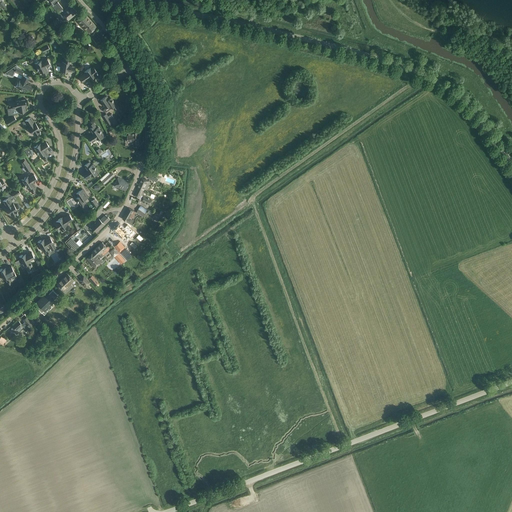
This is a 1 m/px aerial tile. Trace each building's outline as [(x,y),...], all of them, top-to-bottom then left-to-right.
[(20,3),(17,0),(9,0),(22,14),(24,12),(25,12),(18,4),(20,3)] [(64,24),(73,16),(77,12),(71,5),(65,11),(56,1),(56,0),(49,0),(52,4),(51,5),(60,15),(58,16),(64,24)] [(88,33),(92,30),(96,27),(84,14),(76,20),(88,33)] [(1,29),(4,33),(10,28),(7,24),(1,29)] [(50,64),(48,60),(47,58),(42,61),(42,60),(39,62),(39,61),(34,63),(39,73),(41,72),(43,75),(48,72),(46,68),(45,68),(45,67),(50,64)] [(76,60),(70,59),(67,58),(64,58),(64,60),(64,62),(62,61),(60,71),(65,72),(65,71),(68,72),(68,71),(74,72),(76,60)] [(15,66),(4,73),(8,75),(13,77),(13,75),(21,79),(21,80),(20,80),(19,82),(18,82),(16,87),(21,89),(26,91),(26,89),(30,91),(32,85),(28,83),(28,84),(27,83),(29,78),(24,76),(23,75),(22,74),(23,71),(17,68),(17,67),(15,66)] [(91,67),(84,72),(85,73),(79,77),(83,82),(88,78),(89,79),(90,78),(93,77),(94,79),(98,77),(96,74),(95,73),(96,73),(97,72),(93,67),(91,68),(91,67)] [(100,100),(105,108),(109,106),(111,108),(113,107),(114,109),(118,107),(116,105),(111,98),(109,99),(107,96),(100,100)] [(19,113),(21,112),(25,112),(25,106),(25,103),(26,103),(25,98),(20,99),(15,100),(15,102),(13,102),(8,103),(9,107),(12,106),(12,108),(10,108),(11,114),(19,113)] [(108,116),(112,123),(114,126),(118,123),(112,113),(108,116)] [(112,123),(108,116),(106,114),(103,116),(109,125),(112,123)] [(5,121),(4,122),(6,125),(7,124),(8,125),(16,120),(13,115),(5,121)] [(39,132),(40,132),(40,131),(39,131),(38,130),(39,129),(42,128),(40,124),(37,126),(36,124),(35,122),(34,123),(30,117),(25,121),(28,126),(27,127),(30,132),(32,134),(33,133),(34,135),(39,132)] [(96,127),(93,122),(90,125),(91,127),(90,128),(92,132),(93,133),(88,136),(92,142),(97,139),(97,140),(100,138),(100,139),(104,136),(98,127),(97,128),(96,127)] [(20,129),(17,125),(9,130),(12,134),(20,129)] [(139,132),(134,132),(135,132),(134,127),(127,128),(127,132),(129,132),(129,135),(127,135),(128,141),(133,141),(133,146),(140,146),(139,132)] [(111,139),(115,137),(112,129),(107,132),(111,139)] [(33,147),(37,152),(39,156),(41,155),(42,156),(44,161),(48,158),(46,156),(48,155),(45,151),(44,150),(49,147),(46,141),(41,144),(40,143),(38,145),(37,144),(33,147)] [(20,162),(26,171),(31,168),(25,159),(20,162)] [(99,173),(96,168),(93,164),(91,165),(89,162),(84,165),(87,169),(88,170),(83,173),(87,179),(91,176),(92,176),(94,175),(95,176),(99,173)] [(110,173),(108,172),(100,179),(104,184),(114,175),(111,172),(110,173)] [(25,177),(21,180),(24,183),(25,184),(27,189),(29,188),(30,189),(29,189),(32,193),(36,191),(34,189),(36,188),(33,184),(32,183),(37,179),(33,174),(29,177),(28,176),(26,178),(25,177)] [(118,177),(115,184),(114,186),(126,191),(130,182),(118,177)] [(147,186),(150,181),(147,180),(142,178),(134,195),(140,198),(138,203),(148,207),(149,205),(150,206),(153,199),(151,198),(143,195),(141,195),(140,194),(142,189),(145,190),(147,186)] [(88,197),(85,193),(83,189),(76,193),(78,197),(76,198),(81,205),(82,208),(86,206),(84,203),(86,202),(84,200),(88,197)] [(20,208),(17,205),(15,207),(13,203),(12,203),(8,197),(2,201),(6,207),(5,207),(6,209),(9,215),(10,214),(12,216),(17,212),(16,210),(17,210),(20,208)] [(136,212),(135,211),(129,208),(123,219),(131,223),(133,219),(132,219),(136,212)] [(72,220),(71,218),(69,214),(63,218),(62,217),(61,218),(55,221),(56,222),(54,224),(58,229),(59,229),(58,229),(60,228),(60,229),(62,231),(65,229),(64,227),(67,224),(67,223),(72,220)] [(105,225),(105,224),(110,219),(105,215),(100,220),(99,218),(91,226),(97,232),(105,225)] [(125,240),(130,233),(133,230),(127,224),(124,227),(120,223),(114,229),(125,239),(125,240)] [(41,239),(37,242),(39,246),(42,251),(44,250),(45,251),(44,252),(47,256),(51,254),(49,252),(53,250),(56,248),(53,242),(52,241),(50,237),(45,240),(44,239),(42,240),(41,239)] [(71,237),(66,242),(75,251),(80,246),(79,246),(82,243),(79,240),(76,242),(71,237)] [(119,251),(124,246),(120,241),(115,246),(119,251)] [(90,255),(87,258),(95,267),(97,264),(101,261),(99,258),(103,255),(109,250),(107,248),(106,246),(102,242),(92,252),(93,253),(90,255)] [(62,260),(66,258),(60,248),(56,250),(60,257),(61,257),(62,260)] [(28,271),(31,269),(30,266),(32,265),(29,260),(34,258),(31,252),(26,254),(23,255),(23,254),(18,257),(21,261),(23,266),(25,265),(26,266),(28,271)] [(0,269),(0,273),(0,275),(3,279),(5,278),(5,280),(8,285),(11,283),(10,280),(12,279),(11,279),(16,276),(14,272),(13,270),(11,266),(6,268),(3,269),(3,268),(0,269)] [(73,287),(70,283),(73,280),(67,274),(56,284),(65,294),(73,287)] [(83,275),(78,280),(85,287),(90,282),(83,275)] [(92,276),(88,279),(94,286),(98,282),(92,276)] [(25,287),(20,278),(15,280),(20,289),(25,287)] [(56,299),(50,293),(43,300),(41,299),(35,306),(38,309),(41,306),(45,310),(56,299)] [(16,334),(22,329),(25,331),(35,322),(30,316),(30,317),(28,319),(26,317),(23,320),(25,322),(22,325),(18,321),(12,326),(13,327),(12,328),(11,329),(11,330),(11,331),(12,332),(13,333),(14,332),(16,334)]
